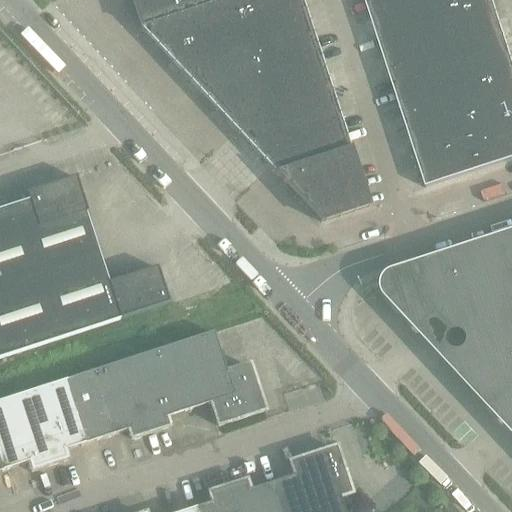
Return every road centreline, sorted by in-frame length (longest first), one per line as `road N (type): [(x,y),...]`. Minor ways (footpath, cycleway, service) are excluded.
road 1 (unclassified): [(2,0),(278,294)]
road 2 (unclassified): [(278,294),(482,511)]
road 3 (unclassified): [(278,294),(511,217)]
